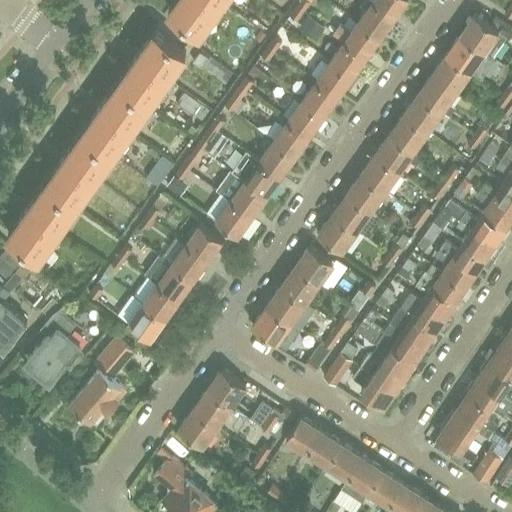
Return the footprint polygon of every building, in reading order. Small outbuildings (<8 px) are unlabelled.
[(200,32),(223,0),(174,0),(168,8),(200,32)] [(305,10),(311,1),(312,0),(299,0),(296,5),(305,10)] [(367,9),(359,20),(380,35),(394,15),(373,0),(362,0),(360,4),(367,9)] [(373,0),(394,15),(404,0),(373,0)] [(298,20),(305,10),(296,5),(290,14),(298,20)] [(511,25),(511,24),(496,14),(490,22),(476,12),(461,32),(485,49),(493,55),(510,31),(505,28),(511,25)] [(301,28),(316,40),(326,26),(308,14),(298,27),(301,28)] [(333,32),(344,40),(345,39),(366,54),(380,35),(359,20),(352,30),(340,23),(333,32)] [(155,28),(118,79),(150,102),(187,50),(155,28)] [(461,32),(447,52),(471,69),(481,77),(496,57),(493,55),(485,49),(461,32)] [(283,41),(274,35),(268,44),(276,50),(283,41)] [(345,39),(344,40),(331,59),(352,74),(366,54),(345,39)] [(270,60),(276,50),(268,44),(261,54),(270,60)] [(209,56),(200,50),(193,59),(203,66),(209,56)] [(447,52),(433,72),(457,89),(471,69),(447,52)] [(331,59),(317,79),(338,94),(352,74),(331,59)] [(254,65),(249,72),(254,76),(260,69),(254,65)] [(433,72),(418,92),(442,109),(457,89),(433,72)] [(246,74),(238,85),(247,91),(255,81),(246,74)] [(113,153),(150,102),(118,79),(81,130),(113,153)] [(317,79),(302,99),(323,114),(338,94),(317,79)] [(511,96),(511,84),(509,83),(503,92),(511,98),(511,96)] [(225,103),(226,104),(238,112),(244,104),(240,101),(247,91),(238,85),(225,103)] [(202,119),(210,109),(184,90),(177,100),(202,119)] [(418,92),(404,112),(428,129),(442,109),(418,92)] [(504,107),(511,98),(503,92),(496,101),(504,107)] [(302,99),(288,119),(309,134),(323,114),(302,99)] [(404,112),(390,132),(414,149),(428,129),(404,112)] [(217,114),(211,123),(219,129),(226,120),(217,114)] [(288,119),(274,138),(295,154),(309,134),(288,119)] [(204,133),(205,133),(212,139),(219,129),(211,123),(204,133)] [(490,130),(488,128),(481,123),(474,132),(483,139),(490,130)] [(77,204),(113,153),(81,130),(45,181),(77,204)] [(390,132),(376,152),(400,169),(408,158),(416,164),(422,154),(414,149),(390,132)] [(477,148),(483,139),(474,132),(468,141),(477,148)] [(204,133),(196,143),(197,143),(197,144),(205,149),(212,139),(205,133),(204,133)] [(274,138),(260,158),(281,174),(295,154),(274,138)] [(491,140),(487,147),(495,152),(499,146),(491,140)] [(511,143),(511,142),(501,157),(511,164),(511,143)] [(487,147),(480,157),(488,163),(495,152),(487,147)] [(376,152),(361,172),(385,189),(400,169),(376,152)] [(189,153),(182,163),(189,167),(190,168),(197,159),(189,153)] [(508,172),(503,180),(511,185),(511,164),(501,157),(496,164),(508,172)] [(260,158),(245,178),(266,193),(281,174),(260,158)] [(176,172),(175,172),(182,177),(183,178),(187,173),(190,168),(189,167),(182,163),(178,169),(176,172)] [(454,177),(461,168),(452,163),(446,171),(454,177)] [(473,165),(466,175),(475,182),(482,171),(473,165)] [(440,196),(454,177),(446,171),(435,186),(428,181),(425,187),(440,196)] [(361,172),(347,191),(371,209),(385,189),(361,172)] [(166,185),(174,190),(182,179),(174,174),(166,185)] [(466,175),(461,183),(468,188),(472,183),(474,184),(475,182),(466,175)] [(245,178),(231,198),(252,213),(266,193),(245,178)] [(486,179),(482,186),(511,207),(511,185),(503,180),(498,187),(486,179)] [(40,255),(77,204),(45,181),(8,232),(40,255)] [(488,202),(484,209),(507,226),(511,218),(511,207),(482,186),(476,194),(488,202)] [(161,191),(152,203),(153,203),(161,209),(170,197),(162,192),(161,191)] [(347,191),(333,211),(357,228),(371,209),(347,191)] [(466,209),(450,197),(445,204),(497,240),(507,226),(484,209),(478,217),(466,209)] [(237,234),(252,213),(231,198),(216,218),(237,234)] [(423,202),(417,211),(425,217),(432,208),(423,202)] [(153,203),(146,213),(154,219),(161,209),(153,203)] [(440,212),(456,223),(468,231),(463,239),(487,255),(497,240),(445,204),(440,212)] [(342,249),(357,228),(333,211),(318,232),(342,249)] [(410,220),(419,226),(425,217),(417,211),(410,220)] [(146,213),(140,222),(148,228),(154,219),(146,213)] [(435,219),(441,224),(444,219),(438,215),(435,219)] [(435,219),(424,234),(433,240),(443,226),(441,224),(435,219)] [(201,221),(187,242),(208,257),(222,237),(201,221)] [(397,257),(404,248),(402,247),(410,236),(403,232),(389,251),(397,257)] [(424,234),(418,242),(428,249),(435,241),(433,240),(424,234)] [(445,239),(441,245),(477,270),(487,255),(463,239),(458,247),(445,239)] [(187,242),(172,262),(193,277),(208,257),(187,242)] [(311,242),(296,263),(320,280),(335,259),(311,242)] [(125,243),(118,253),(126,258),(132,249),(125,243)] [(448,261),(443,268),(467,285),(477,270),(441,245),(436,253),(448,261)] [(0,254),(0,271),(8,278),(16,269),(24,260),(7,246),(0,254)] [(390,266),(397,257),(389,251),(382,260),(390,266)] [(118,253),(111,262),(119,267),(126,258),(118,253)] [(409,256),(404,263),(413,269),(418,262),(409,256)] [(172,262),(158,281),(179,297),(193,277),(172,262)] [(296,263),(282,283),(306,300),(320,280),(296,263)] [(404,263),(398,271),(407,277),(413,269),(404,263)] [(426,268),(421,275),(457,300),(467,285),(443,268),(438,276),(426,268)] [(24,275),(16,269),(8,278),(3,284),(0,287),(0,340),(5,345),(20,326),(21,326),(27,319),(4,299),(24,275)] [(428,290),(423,298),(447,314),(457,300),(421,275),(416,282),(428,290)] [(362,289),(370,294),(376,285),(364,277),(361,283),(364,285),(362,289)] [(158,281),(144,301),(165,317),(179,297),(158,281)] [(282,283),(268,303),(292,320),(306,300),(282,283)] [(97,284),(91,293),(97,297),(104,288),(97,284)] [(67,285),(61,291),(69,298),(76,292),(67,285)] [(388,285),(383,292),(395,300),(397,297),(393,294),(396,290),(388,285)] [(411,290),(401,304),(437,329),(447,314),(423,298),(411,290)] [(383,292),(377,300),(385,306),(390,298),(394,301),(395,300),(383,292)] [(144,301),(129,322),(150,337),(165,317),(144,301)] [(253,323),(277,340),(292,320),(268,303),(253,323)] [(401,304),(391,319),(427,344),(437,329),(401,304)] [(372,306),(362,321),(369,326),(378,311),(372,306)] [(48,334),(28,358),(38,367),(36,370),(48,381),(57,370),(61,373),(71,361),(83,347),(67,333),(76,323),(77,322),(75,321),(66,313),(59,307),(54,311),(40,327),(48,334)] [(346,328),(352,319),(344,313),(337,322),(346,328)] [(391,319),(381,334),(417,359),(427,344),(391,319)] [(361,331),(376,342),(371,350),(407,374),(417,359),(381,334),(369,326),(362,321),(354,332),(358,334),(361,331)] [(339,338),(346,328),(337,322),(330,332),(339,338)] [(511,330),(509,329),(499,344),(511,352),(511,330)] [(100,365),(70,400),(78,407),(77,412),(84,418),(89,416),(92,418),(104,405),(108,409),(126,388),(112,376),(136,348),(121,335),(117,332),(94,360),(100,365)] [(323,341),(331,347),(339,338),(330,332),(323,341)] [(315,369),(331,348),(314,334),(301,351),(309,357),(305,362),(315,369)] [(348,340),(341,350),(352,357),(359,347),(348,340)] [(511,352),(499,344),(489,358),(511,374),(511,352)] [(323,374),(337,384),(354,359),(352,357),(341,350),(340,350),(323,374)] [(371,350),(361,364),(397,388),(407,374),(371,350)] [(511,374),(489,358),(479,373),(511,396),(511,374)] [(381,408),(384,403),(386,404),(397,388),(361,364),(353,376),(365,384),(362,388),(376,397),(372,402),(381,408)] [(223,366),(208,386),(232,403),(247,383),(223,366)] [(511,396),(479,373),(469,388),(500,410),(499,411),(503,413),(509,406),(511,408),(511,396)] [(208,386),(194,406),(218,423),(217,424),(228,430),(241,411),(231,404),(232,403),(208,386)] [(469,388),(458,403),(494,428),(499,421),(494,418),(499,411),(500,410),(469,388)] [(458,403),(448,418),(472,435),(477,428),(489,436),(497,441),(493,449),(504,457),(511,443),(511,440),(506,436),(494,428),(458,403)] [(262,425),(279,435),(280,436),(296,410),(286,404),(281,412),(273,406),(262,425)] [(194,406),(179,427),(203,444),(217,424),(218,423),(194,406)] [(287,436),(308,449),(322,427),(301,413),(287,436)] [(440,437),(435,445),(450,455),(455,447),(461,452),(462,451),(473,459),(479,451),(467,443),(472,435),(448,418),(437,435),(440,437)] [(343,440),(322,427),(308,449),(328,463),(343,440)] [(180,437),(174,445),(192,460),(199,452),(180,437)] [(347,475),(349,476),(363,454),(343,440),(328,463),(347,475)] [(264,442),(258,452),(265,458),(272,447),(264,442)] [(487,482),(503,457),(489,448),(473,473),(487,482)] [(259,467),(265,458),(258,452),(252,460),(259,467)] [(170,459),(167,456),(156,470),(171,483),(172,490),(164,499),(178,511),(177,511),(207,511),(217,501),(185,473),(191,467),(175,454),(170,459)] [(384,467),(363,454),(349,476),(347,475),(341,486),(349,491),(356,480),(369,489),(384,467)] [(510,484),(511,480),(511,456),(509,454),(495,475),(510,484)] [(248,466),(241,477),(249,482),(256,471),(248,466)] [(369,489),(390,502),(404,480),(384,467),(369,489)] [(390,502),(404,511),(412,511),(425,493),(404,480),(390,502)] [(268,490),(277,497),(282,489),(273,483),(268,490)] [(277,497),(286,503),(291,495),(282,489),(277,497)] [(441,511),(445,507),(425,493),(412,511),(441,511)] [(295,511),(307,511),(312,504),(303,500),(295,511)]
